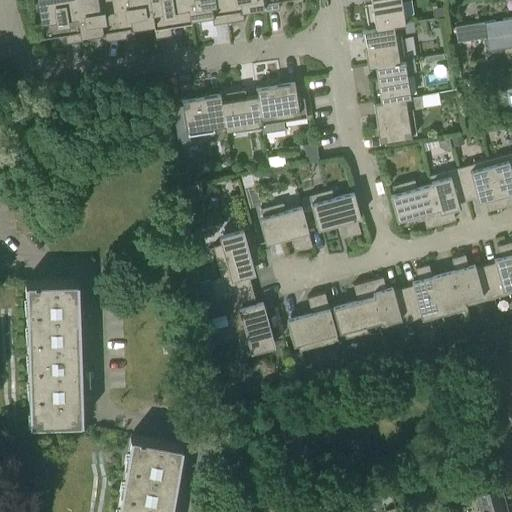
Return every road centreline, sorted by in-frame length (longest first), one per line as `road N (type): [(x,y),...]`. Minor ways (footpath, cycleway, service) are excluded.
road 1 (residential): [(336,39),(44,74),(15,52),(2,0)]
road 2 (residential): [(386,257),(349,130),(336,39)]
road 3 (residential): [(511,224),(386,257)]
